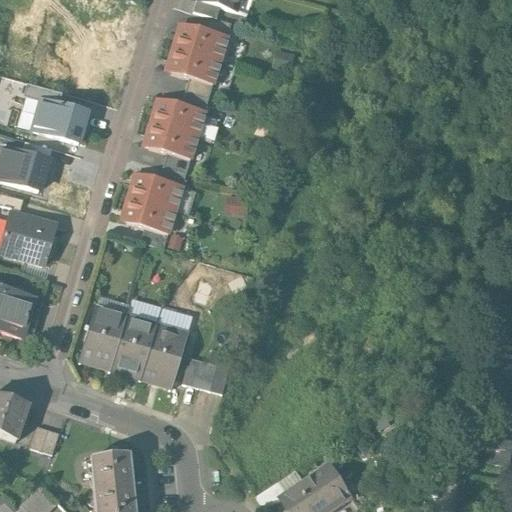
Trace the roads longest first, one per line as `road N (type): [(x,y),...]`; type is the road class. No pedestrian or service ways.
road 1 (residential): [(47,389),(163,0)]
road 2 (residential): [(47,389),(166,432),(182,446),(200,509)]
